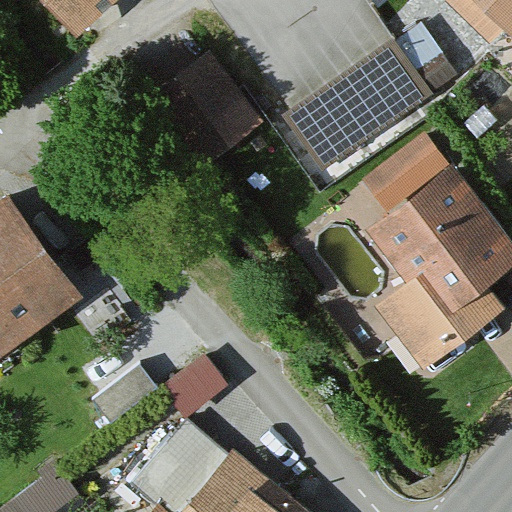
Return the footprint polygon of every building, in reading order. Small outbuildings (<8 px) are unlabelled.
[(41,0),(80,41),(123,0),(41,0)] [(511,0),(449,0),(443,7),(491,52),(506,35),(511,40),(511,0)] [(393,53),(387,45),(282,119),(324,178),(432,102),(427,95),(452,77),(421,34),(393,53)] [(261,129),(206,59),(143,108),(198,178),(261,129)] [(443,174),(419,143),(361,188),(385,219),(363,236),(405,290),(371,316),(417,375),(504,308),(487,286),(511,267),(511,244),(452,167),(443,174)] [(0,359),(85,297),(10,196),(0,203),(0,359)] [(0,507),(5,511),(42,511),(77,474),(50,449),(0,503),(0,507)] [(306,511),(229,453),(183,511),(306,511)]
